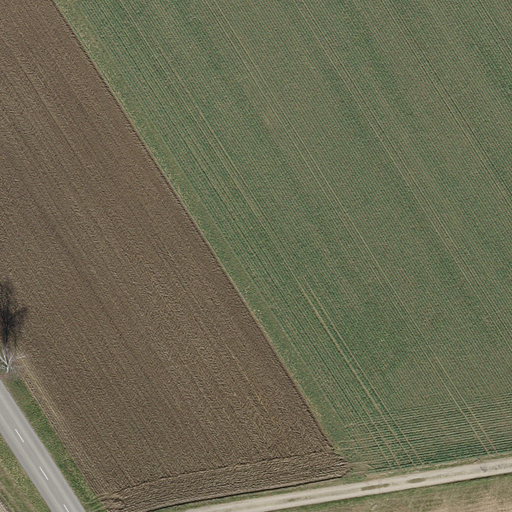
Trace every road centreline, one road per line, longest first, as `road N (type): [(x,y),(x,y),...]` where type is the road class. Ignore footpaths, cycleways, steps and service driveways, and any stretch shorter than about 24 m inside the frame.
road 1 (track): [(225,511),(511,467)]
road 2 (tertiary): [(65,511),(0,409)]
